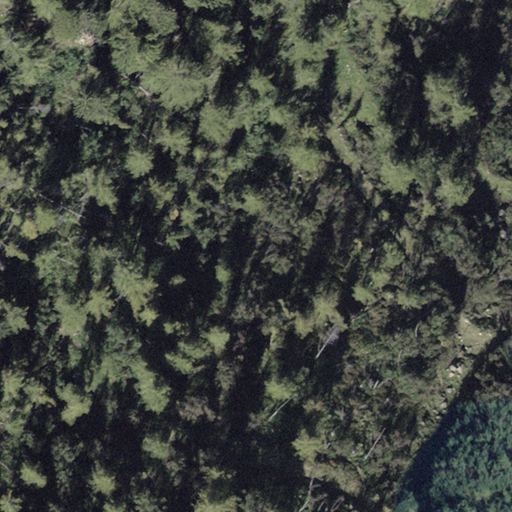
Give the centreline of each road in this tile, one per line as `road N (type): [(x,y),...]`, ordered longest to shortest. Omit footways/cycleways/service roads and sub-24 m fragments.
road 1 (track): [(511,346),(477,337),(416,257),(340,146),(324,87),(341,77),(353,81),(385,117),(457,163),(511,180)]
road 2 (track): [(178,511),(95,417),(101,400),(303,471),(381,511)]
